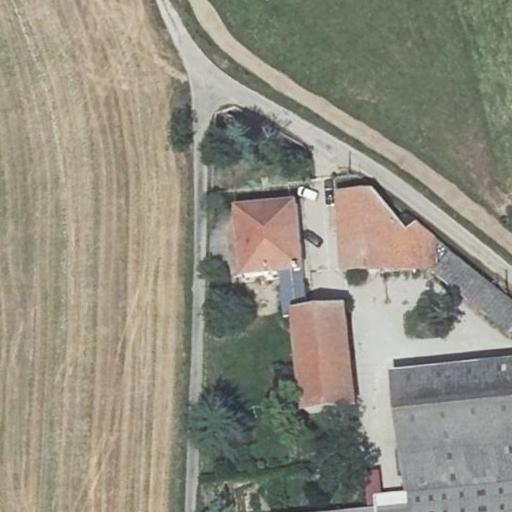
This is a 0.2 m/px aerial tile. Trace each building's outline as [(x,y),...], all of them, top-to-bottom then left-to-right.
[(415,284),(415,248),(369,211),(333,213),(338,294),(415,284)] [(234,286),(268,281),(300,279),(297,216),(258,219),(233,231),(234,286)] [(511,343),(511,303),(456,255),(436,278),(511,343)] [(300,279),(268,281),(270,327),(285,326),(304,324),(300,279)] [(304,324),(285,326),(291,427),(338,421),(344,421),(337,322),(304,324)] [(501,393),(419,398),(421,424),(503,418),(501,393)] [(390,399),(397,511),(511,511),(511,417),(503,418),(421,424),(419,398),(390,399)]
